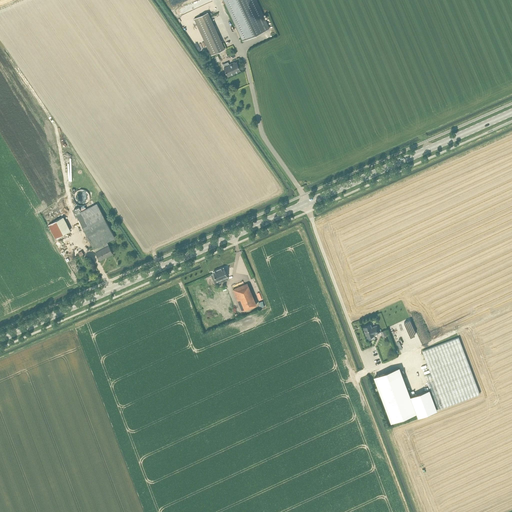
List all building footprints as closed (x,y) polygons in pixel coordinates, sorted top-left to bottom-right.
[(224,0),(243,41),(269,29),(255,0),(224,0)] [(211,55),(225,48),(208,12),(194,18),(211,55)] [(228,76),(241,70),(237,62),(224,68),(228,76)] [(94,248),(107,241),(115,237),(112,233),(98,204),(76,215),(94,248)] [(55,238),(70,230),(63,217),(48,225),(55,238)] [(108,245),(95,251),(100,260),(113,253),(108,245)] [(214,273),(211,274),(213,279),(213,280),(214,282),(215,283),(216,283),(217,284),(218,283),(224,281),(223,278),(227,276),(226,272),(224,267),(213,271),(214,273)] [(246,284),(233,290),(242,311),(256,305),(253,299),(252,299),(246,284)] [(371,327),(370,325),(363,327),(367,338),(374,335),(374,334),(379,332),(377,325),(371,327)] [(480,394),(459,337),(423,351),(431,373),(425,376),(437,409),(480,394)] [(399,368),(374,377),(391,421),(416,412),(418,417),(437,410),(429,389),(410,397),(399,368)]
